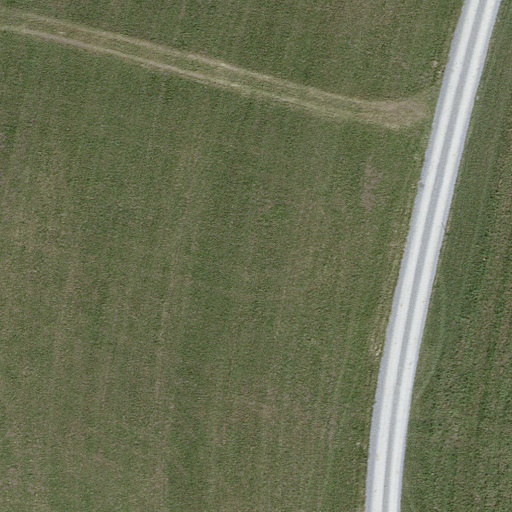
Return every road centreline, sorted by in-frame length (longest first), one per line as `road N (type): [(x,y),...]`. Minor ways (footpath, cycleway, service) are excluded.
road 1 (track): [(484,0),(410,318),(384,511)]
road 2 (track): [(450,136),(0,20)]
